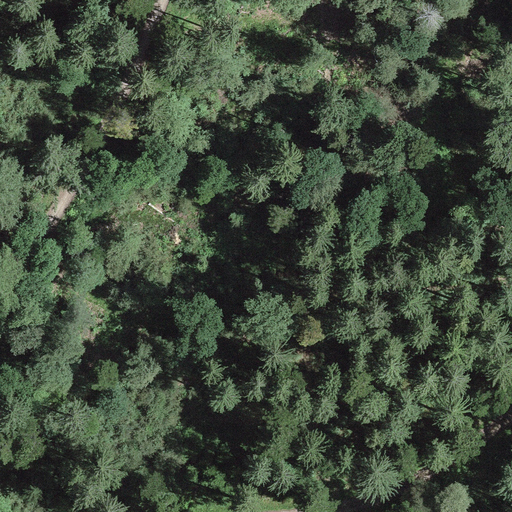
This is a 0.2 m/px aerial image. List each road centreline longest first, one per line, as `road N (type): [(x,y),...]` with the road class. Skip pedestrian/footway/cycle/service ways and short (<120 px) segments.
road 1 (track): [(143,511),(319,483),(511,371)]
road 2 (track): [(182,0),(140,88),(0,258)]
